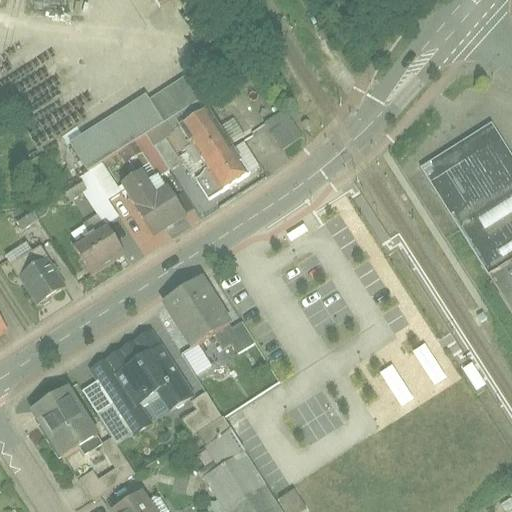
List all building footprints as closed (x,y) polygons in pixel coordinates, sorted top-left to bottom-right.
[(90,161),(190,96),(178,79),(141,102),(132,87),(68,128),(90,161)] [(301,130),(277,102),(252,124),(276,151),(301,130)] [(205,169),(232,153),(208,113),(180,130),(191,148),(186,151),(194,165),(201,162),(205,169)] [(511,155),(493,125),(422,170),(511,311),(511,155)] [(239,164),(232,153),(205,169),(209,175),(196,182),(208,200),(250,174),(243,162),(239,164)] [(180,214),(156,173),(119,195),(143,236),(180,214)] [(128,246),(111,217),(67,244),(85,273),(128,246)] [(57,289),(30,249),(3,268),(30,307),(57,289)] [(227,315),(203,280),(159,309),(183,345),(227,315)] [(231,346),(236,356),(255,346),(242,322),(213,338),(221,352),(231,346)] [(190,392),(152,335),(109,364),(96,345),(76,359),(127,434),(149,419),(134,397),(155,382),(171,405),(190,392)] [(191,350),(181,356),(195,379),(206,373),(191,350)] [(69,388),(29,412),(60,464),(101,440),(69,388)] [(286,511),(214,400),(186,419),(220,470),(205,479),(226,511),(286,511)] [(102,508),(104,511),(161,511),(143,482),(102,508)]
